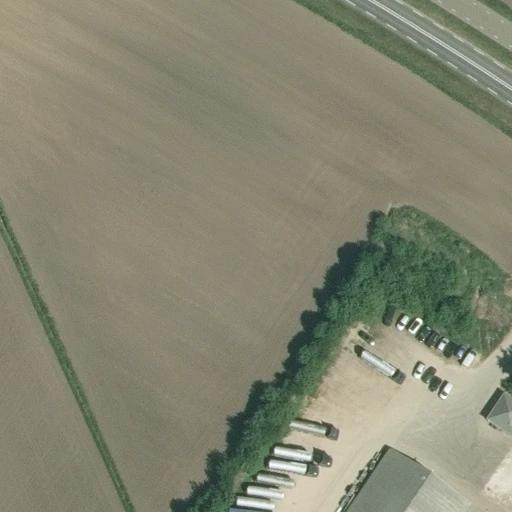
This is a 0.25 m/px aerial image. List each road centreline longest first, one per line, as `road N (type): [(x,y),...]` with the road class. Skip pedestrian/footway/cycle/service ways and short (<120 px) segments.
road 1 (unknown): [(511,340),(478,384),(379,451),(319,511)]
road 2 (primary): [(511,89),(369,0)]
